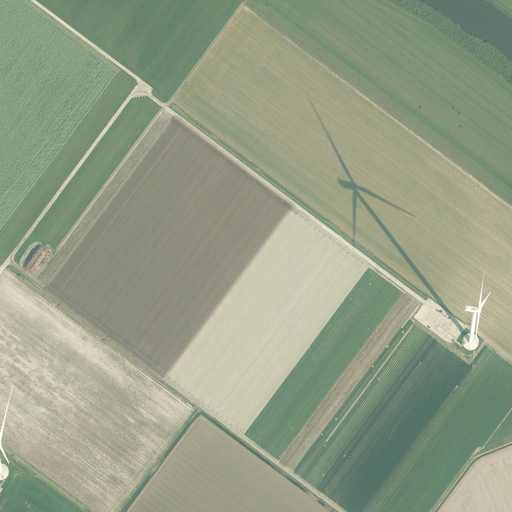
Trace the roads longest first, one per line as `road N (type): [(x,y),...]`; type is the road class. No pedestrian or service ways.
road 1 (track): [(341,511),(198,404),(161,452)]
road 2 (track): [(198,404),(8,260)]
